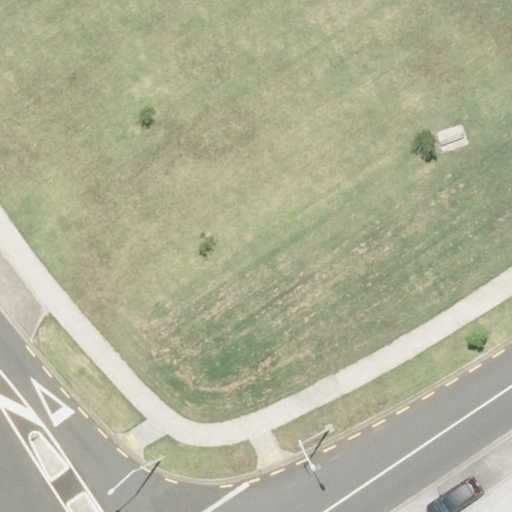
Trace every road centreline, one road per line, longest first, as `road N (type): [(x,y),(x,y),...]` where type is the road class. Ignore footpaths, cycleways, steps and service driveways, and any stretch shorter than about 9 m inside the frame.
road 1 (unclassified): [(511,379),(311,511)]
road 2 (unclassified): [(85,511),(0,384)]
